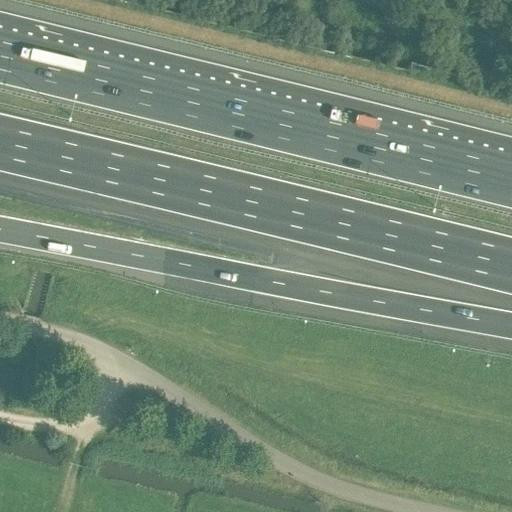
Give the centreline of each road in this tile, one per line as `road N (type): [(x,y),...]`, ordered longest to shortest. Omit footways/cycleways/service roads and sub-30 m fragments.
road 1 (motorway): [(511,183),(0,55)]
road 2 (motorway): [(0,144),(511,267)]
road 3 (motorway): [(0,229),(511,326)]
road 4 (unclassified): [(410,511),(352,499),(291,469),(126,368)]
road 5 (unclassified): [(0,418),(77,425),(97,413),(126,368)]
road 6 (unclassified): [(0,319),(126,368)]
